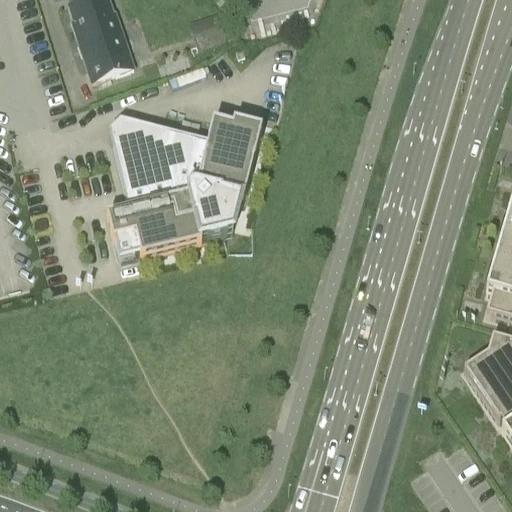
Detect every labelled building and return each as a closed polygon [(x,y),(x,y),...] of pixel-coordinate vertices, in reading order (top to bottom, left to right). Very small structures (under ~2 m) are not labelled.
[(114,18),(112,19),(105,0),(99,0),(67,11),(72,27),(71,28),(91,89),(133,74),(114,18)] [(226,46),(218,20),(188,29),(192,40),(193,46),(196,55),(226,46)] [(119,129),(108,139),(128,220),(106,225),(112,250),(115,249),(119,269),(138,264),(200,249),(231,242),(239,210),(242,211),(259,146),(261,138),(232,131),(231,136),(212,131),(207,151),(119,129)] [(511,204),(506,225),(485,299),(491,301),(485,322),(511,329),(511,204)] [(511,349),(492,344),(486,361),(463,377),(498,428),(499,427),(505,435),(500,438),(511,455),(511,349)]
